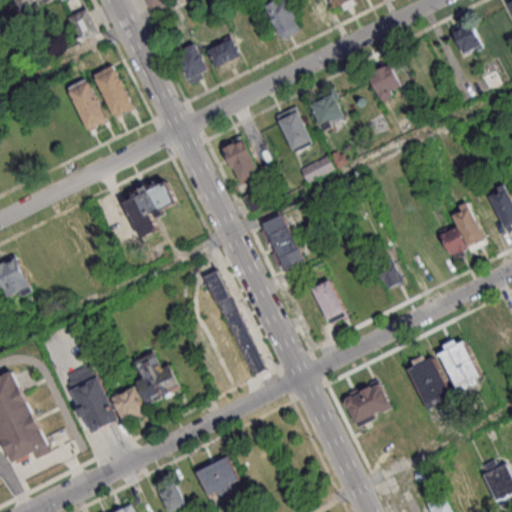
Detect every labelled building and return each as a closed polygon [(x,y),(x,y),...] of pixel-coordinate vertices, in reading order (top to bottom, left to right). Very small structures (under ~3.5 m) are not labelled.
[(20,0),(64,0),(63,1),(62,0),(41,0),(24,8),(20,0)] [(145,0),(166,0),(167,2),(150,10),(145,0)] [(274,0),(266,4),(283,39),(303,30),(288,0),(274,0)] [(294,0),(306,23),(309,22),(312,27),(321,22),(319,16),(329,11),(323,0),(294,0)] [(330,0),(334,7),(342,3),(345,9),(357,2),(356,0),(330,0)] [(69,17),(88,7),(101,31),(81,41),(69,17)] [(451,26),(464,53),(484,43),(471,17),(451,26)] [(207,49),(219,73),(242,61),(230,37),(207,49)] [(175,53),(190,83),(204,77),(201,72),(209,69),(197,43),(175,53)] [(67,64),(81,57),(87,70),(74,77),(67,64)] [(368,71),(381,100),(394,94),(392,90),(403,85),(392,61),(368,71)] [(95,73),(115,63),(137,108),(128,112),(127,109),(122,111),(124,114),(117,118),(95,73)] [(482,76),(497,68),(504,83),(489,90),(482,76)] [(70,88),(91,79),(111,122),(102,126),(101,123),(97,125),(98,128),(91,131),(70,88)] [(310,104),(321,127),(323,127),(325,130),(335,125),(334,122),(346,117),(338,99),(341,97),(335,86),(320,93),(322,98),(310,104)] [(276,114),(297,103),(317,141),(296,152),(276,114)] [(222,147),(239,183),(263,172),(247,139),(236,144),(235,142),(222,147)] [(331,154),(339,150),(341,153),(344,151),(350,162),(338,167),(331,154)] [(302,168),(329,154),(336,168),(310,182),(302,168)] [(126,201),(132,198),(129,192),(156,178),(160,185),(168,181),(178,200),(164,207),(166,211),(156,216),(162,226),(144,236),(126,201)] [(490,195),(496,192),(494,188),(504,183),(511,198),(511,223),(506,226),(490,195)] [(243,195),(263,185),(272,202),(252,212),(243,195)] [(472,205),(480,201),(477,195),(485,191),(505,229),(489,237),(472,205)] [(453,215),(471,248),(488,239),(467,200),(459,205),(462,210),(453,215)] [(263,223),(284,212),(308,259),(287,270),(263,223)] [(441,233),(454,257),(469,249),(457,225),(441,233)] [(0,279),(0,259),(15,252),(35,290),(25,295),(22,290),(9,297),(0,279)] [(390,287),(403,281),(390,255),(378,262),(390,287)] [(205,275),(217,269),(266,367),(253,373),(205,275)] [(312,288),(331,324),(348,315),(330,279),(312,288)] [(490,321),(508,357),(511,355),(511,318),(509,312),(490,321)] [(439,353),(446,349),(443,344),(456,337),(458,342),(465,339),(483,374),(477,377),(479,381),(466,388),(464,384),(457,388),(439,353)] [(149,403),(138,380),(145,377),(137,360),(157,351),(164,366),(171,362),(183,387),(149,403)] [(428,409),(408,368),(415,365),(412,360),(423,355),(425,360),(433,356),(453,397),(428,409)] [(92,432),(85,417),(82,419),(77,409),(81,407),(67,382),(71,380),(67,373),(82,365),(87,373),(92,370),(118,418),(92,432)] [(0,374),(12,368),(53,449),(37,457),(35,452),(13,463),(0,437),(0,374)] [(358,427),(349,408),(347,407),(344,401),(346,397),(351,395),(353,396),(361,392),(360,390),(371,385),(372,387),(381,383),(392,405),(377,413),(379,417),(358,427)] [(113,396),(123,417),(130,414),(133,419),(144,414),(142,410),(147,407),(137,385),(113,396)] [(197,469),(209,493),(218,488),(222,496),(236,489),(234,485),(244,480),(230,452),(197,469)] [(480,465),(498,504),(511,498),(511,471),(508,463),(499,467),(495,458),(480,465)] [(157,489),(168,511),(182,511),(190,508),(174,479),(157,489)] [(429,504),(433,511),(453,511),(445,495),(429,504)] [(139,511),(136,503),(110,511),(139,511)]
